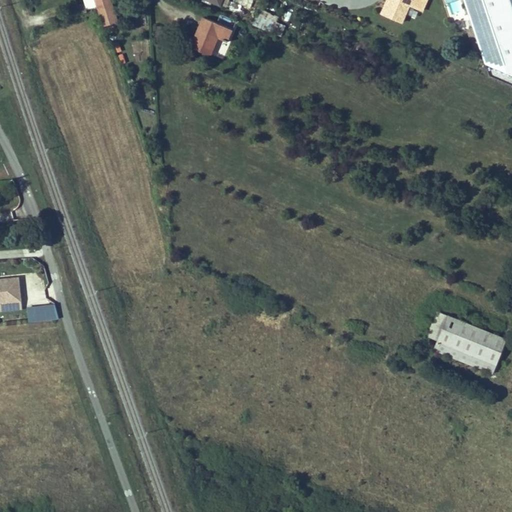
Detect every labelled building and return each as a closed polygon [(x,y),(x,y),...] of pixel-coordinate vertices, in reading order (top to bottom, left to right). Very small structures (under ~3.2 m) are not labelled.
[(84,0),(86,10),(94,9),(92,0),(84,0)] [(118,22),(111,0),(95,0),(99,11),(104,26),(118,22)] [(387,0),(381,14),(401,22),(409,5),(422,11),(426,0),(387,0)] [(446,0),(451,14),(462,11),(459,0),(446,0)] [(511,0),(464,0),(475,30),(479,42),(480,45),(483,55),(486,65),(511,75),(511,0)] [(281,37),(285,26),(257,14),(252,25),(281,37)] [(233,29),(207,18),(202,29),(199,28),(191,46),(210,54),(218,37),(223,39),(223,40),(228,42),(233,29)] [(157,39),(164,40),(165,27),(158,26),(157,39)] [(474,44),(479,42),(475,30),(469,32),(474,44)] [(483,55),(480,45),(479,42),(474,44),(478,56),(483,55)] [(0,311),(21,311),(19,277),(0,278),(0,311)] [(28,322),(57,320),(56,304),(27,306),(28,322)] [(507,339),(438,311),(428,336),(438,340),(434,350),(457,359),(492,373),(507,339)]
